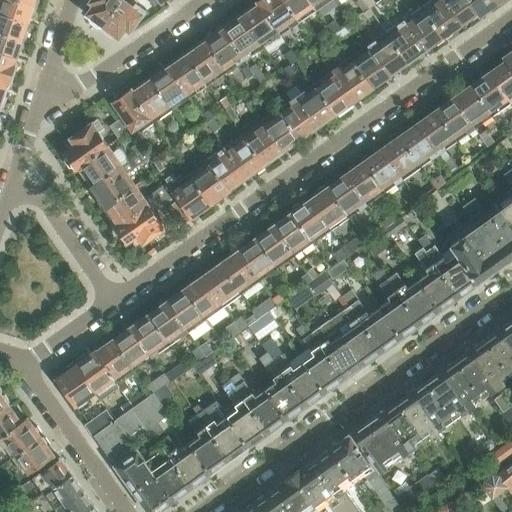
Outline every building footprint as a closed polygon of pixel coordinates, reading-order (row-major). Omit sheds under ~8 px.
[(0,0),(0,13),(28,23),(30,15),(34,14),(37,6),(17,0),(0,0)] [(90,0),(89,2),(93,6),(86,15),(91,18),(89,21),(100,29),(122,0),(90,0)] [(126,0),(122,0),(100,29),(111,38),(113,35),(118,39),(125,29),(129,32),(145,11),(136,5),(135,6),(126,0)] [(283,0),(258,0),(256,1),(259,5),(259,4),(280,34),(290,27),(290,28),(298,22),(283,0)] [(283,0),(298,22),(317,9),(310,0),(283,0)] [(310,0),(317,9),(330,0),(310,0)] [(362,0),(357,0),(356,1),(363,12),(364,13),(369,9),(362,0)] [(376,4),(373,0),(362,0),(369,9),(376,4)] [(443,0),(431,0),(422,7),(443,37),(461,24),(443,0)] [(470,0),(443,0),(461,24),(478,12),(479,12),(470,0)] [(470,0),(479,12),(478,12),(480,16),(488,10),(492,12),(501,5),(497,0),(470,0)] [(242,16),(241,17),(262,47),(280,34),(259,4),(259,5),(252,9),(248,8),(242,12),(242,16)] [(422,7),(404,20),(425,50),(443,37),(422,7)] [(368,18),(364,13),(363,12),(350,21),(355,27),(368,18)] [(25,30),(28,23),(0,13),(0,32),(25,41),(28,33),(25,30)] [(329,13),(322,18),(330,28),(336,23),(329,13)] [(262,47),(241,17),(236,16),(231,20),(230,24),(223,29),(244,59),(262,47)] [(404,20),(386,33),(407,63),(425,50),(404,20)] [(344,26),(333,34),(338,40),(349,32),(344,26)] [(206,42),(205,42),(226,72),(244,59),(223,29),(216,34),(212,33),(206,37),(206,42)] [(0,51),(16,57),(19,50),(23,48),(25,41),(0,32),(0,51)] [(386,33),(368,45),(389,75),(407,63),(386,33)] [(187,54),(208,84),(226,72),(205,42),(198,47),(194,46),(188,50),(187,54)] [(368,45),(350,58),(371,88),(389,75),(368,45)] [(293,52),(292,52),(297,59),(298,59),(303,56),(297,48),(293,52)] [(292,52),(293,52),(291,50),(285,54),(292,64),(298,60),(298,59),(297,59),(292,52)] [(0,70),(14,75),(18,64),(14,63),(16,57),(0,51),(0,70)] [(303,56),(298,59),(298,60),(305,68),(312,62),(306,53),(303,56)] [(208,84),(187,54),(186,55),(182,54),(176,58),(176,62),(169,67),(190,97),(208,84)] [(350,58),(332,71),(353,101),(360,96),(364,97),(370,93),(371,89),(371,88),(350,58)] [(506,60),(489,72),(510,103),(511,101),(511,67),(507,60),(506,60)] [(255,63),(250,67),(254,74),(261,84),(267,80),(255,63)] [(248,65),(241,69),(248,79),(254,74),(250,67),(248,65)] [(283,70),(282,76),(286,82),(289,79),(291,69),(289,65),(283,70)] [(151,79),(151,80),(172,110),(190,97),(169,67),(162,72),(158,71),(152,75),(151,79)] [(0,106),(3,107),(7,98),(3,96),(7,85),(10,86),(14,75),(0,70),(0,106)] [(332,71),(314,84),(335,114),(340,115),(346,110),(346,106),(353,101),(332,71)] [(489,72),(471,85),(492,116),(510,103),(489,72)] [(267,80),(261,84),(265,90),(273,84),(269,78),(267,80)] [(140,87),(133,92),(154,122),(172,110),(151,80),(150,80),(146,79),(140,83),(140,87)] [(298,87),(292,91),(296,96),(318,126),(335,114),(314,84),(304,90),(301,92),(298,87)] [(471,85),(453,98),(474,128),(492,116),(471,85)] [(133,92),(131,88),(112,102),(135,136),(154,122),(133,92)] [(291,100),(278,109),(299,139),(318,126),(296,96),(292,91),(287,95),(291,100)] [(226,96),(219,101),(225,110),(230,106),(232,105),(226,96)] [(453,98),(435,111),(456,141),(474,128),(453,98)] [(230,106),(225,110),(232,120),(238,117),(230,106)] [(211,108),(204,113),(208,119),(216,114),(211,108)] [(278,109),(260,122),(282,152),(299,139),(278,109)] [(435,111),(417,123),(439,154),(456,141),(435,111)] [(207,122),(215,132),(221,128),(213,118),(207,122)] [(260,122),(242,134),(264,165),(282,152),(260,122)] [(67,145),(70,150),(65,154),(66,156),(65,160),(69,167),(74,167),(75,169),(79,167),(78,167),(108,146),(99,133),(103,130),(99,124),(95,127),(92,123),(70,138),(72,141),(67,145)] [(123,123),(112,130),(118,138),(128,131),(123,123)] [(417,123),(399,136),(421,166),(439,154),(417,123)] [(479,135),(488,147),(495,142),(486,130),(479,135)] [(171,134),(165,139),(172,149),(178,144),(171,134)] [(242,134),(224,147),(246,177),(264,165),(242,134)] [(399,136),(381,149),(403,179),(421,166),(399,136)] [(218,151),(206,160),(228,191),(229,191),(228,190),(246,177),(224,147),(217,137),(211,141),(218,151)] [(150,143),(144,148),(145,149),(150,157),(153,162),(160,172),(166,168),(159,158),(160,157),(150,143)] [(178,144),(172,149),(179,160),(185,156),(178,144)] [(108,146),(78,167),(79,167),(84,174),(82,179),(86,185),(91,185),(92,186),(129,160),(128,158),(122,149),(119,147),(112,152),(108,146)] [(92,186),(97,194),(96,198),(100,204),(105,205),(106,206),(135,185),(127,173),(150,157),(145,149),(129,161),(129,160),(92,186)] [(381,149),(363,161),(385,192),(403,179),(381,149)] [(450,156),(443,161),(452,173),(458,168),(450,156)] [(207,161),(189,174),(212,207),(221,201),(221,196),(228,191),(206,160),(207,161)] [(363,161),(345,174),(367,205),(385,192),(363,161)] [(511,165),(511,163),(501,171),(511,186),(511,165)] [(467,167),(454,176),(463,188),(475,179),(467,167)] [(189,174),(170,187),(172,189),(179,199),(192,217),(199,212),(203,213),(212,207),(189,174)] [(345,174),(328,187),(349,217),(367,205),(345,174)] [(440,175),(431,181),(436,189),(446,182),(440,175)] [(106,207),(105,212),(109,218),(114,218),(119,225),(119,226),(149,205),(153,203),(168,192),(168,191),(172,189),(170,187),(167,182),(144,198),(135,185),(106,206),(106,207)] [(316,195),(310,200),(331,230),(349,217),(328,187),(327,187),(323,186),(317,190),(316,195)] [(168,192),(153,203),(158,210),(173,199),(168,192)] [(411,192),(404,197),(412,209),(420,203),(418,200),(417,200),(411,192)] [(474,198),(462,207),(474,223),(482,218),(481,216),(485,213),(474,198)] [(192,217),(179,199),(168,206),(181,225),(192,217)] [(511,199),(502,207),(511,221),(511,199)] [(292,212),(313,243),(331,230),(310,200),(303,204),(299,203),(293,207),(292,212)] [(119,225),(116,227),(117,230),(116,234),(120,240),(125,241),(126,243),(132,239),(136,244),(141,240),(143,243),(165,228),(149,205),(119,226),(119,225)] [(511,221),(502,207),(476,226),(502,263),(511,255),(511,221)] [(292,212),(274,225),(295,255),(313,243),(292,212)] [(381,223),(380,223),(384,229),(394,221),(390,215),(380,222),(381,223)] [(388,237),(407,224),(401,216),(394,221),(384,229),(383,230),(388,237)] [(383,230),(384,229),(380,223),(370,231),(374,236),(383,230)] [(274,225),(256,238),(277,268),(295,255),(274,225)] [(476,226),(449,245),(450,247),(455,254),(456,253),(477,283),(486,277),(487,274),(502,263),(476,226)] [(382,233),(366,244),(374,256),(391,244),(382,233)] [(361,234),(343,247),(348,254),(366,241),(361,234)] [(425,235),(418,240),(425,250),(432,245),(425,235)] [(256,238),(238,251),(259,281),(277,268),(256,238)] [(456,253),(455,254),(450,247),(441,254),(434,245),(426,251),(458,297),(477,283),(456,253)] [(338,262),(348,254),(343,247),(332,254),(338,262)] [(428,272),(417,280),(439,310),(458,297),(426,251),(423,247),(414,253),(428,272)] [(238,251),(220,263),(241,293),(259,281),(238,251)] [(344,259),(327,271),(333,279),(349,267),(344,259)] [(220,263),(202,276),(223,306),(241,293),(220,263)] [(303,266),(297,271),(307,285),(313,280),(306,271),(303,266)] [(312,267),(306,271),(313,280),(318,276),(312,267)] [(325,272),(317,278),(325,288),(332,283),(325,272)] [(439,310),(417,280),(407,287),(396,272),(388,278),(420,324),(439,310)] [(202,276),(184,288),(205,319),(223,306),(202,276)] [(388,278),(379,284),(390,299),(379,307),(401,337),(420,324),(388,278)] [(271,296),(270,296),(277,305),(285,300),(275,285),(267,291),(271,296)] [(307,285),(288,299),(295,309),(314,295),(307,285)] [(184,288),(166,301),(188,332),(205,319),(184,288)] [(352,289),(342,295),(349,305),(382,351),(401,337),(379,307),(369,314),(358,299),(358,298),(352,289)] [(259,317),(259,318),(268,312),(277,305),(270,296),(253,309),(259,317)] [(166,301),(148,314),(170,344),(188,332),(166,301)] [(349,305),(341,311),(352,327),(341,334),(363,365),(382,351),(349,305)] [(259,318),(249,325),(255,333),(274,320),(268,312),(259,318)] [(148,314),(130,327),(152,357),(170,344),(148,314)] [(234,321),(241,331),(248,326),(241,316),(234,321)] [(313,316),(304,322),(344,378),(363,365),(341,334),(331,341),(313,316)] [(511,319),(504,326),(502,324),(498,327),(511,346),(511,319)] [(234,321),(225,328),(232,337),(241,331),(234,321)] [(314,354),(303,361),(325,392),(344,378),(304,322),(296,328),(303,338),(314,354)] [(130,327),(113,339),(134,370),(152,357),(130,327)] [(511,346),(498,327),(494,330),(495,332),(474,346),(473,345),(469,348),(498,388),(505,383),(500,376),(511,367),(511,346)] [(94,352),(114,380),(116,383),(134,370),(113,339),(104,345),(94,352)] [(206,342),(199,347),(205,356),(210,353),(211,352),(213,351),(206,342)] [(198,346),(191,351),(198,361),(205,356),(199,347),(198,346)] [(444,366),(440,369),(468,409),(475,404),(471,397),(486,386),(491,393),(498,388),(469,348),(465,351),(466,352),(445,367),(444,366)] [(83,355),(74,361),(97,393),(114,380),(94,352),(88,356),(83,355)] [(205,356),(198,361),(192,366),(201,380),(221,366),(212,354),(211,352),(210,353),(205,356)] [(276,381),(265,388),(287,419),(306,405),(273,359),(268,352),(259,357),(265,365),(276,381)] [(282,353),(273,359),(306,405),(325,392),(303,361),(293,369),(282,353)] [(90,404),(87,399),(97,393),(74,361),(66,367),(66,372),(57,378),(80,411),(90,404)] [(165,374),(164,374),(170,382),(188,369),(183,361),(165,374)] [(415,387),(410,390),(439,430),(447,425),(442,418),(457,407),(462,414),(468,409),(440,369),(435,372),(436,373),(416,388),(415,387)] [(164,374),(165,374),(164,372),(145,385),(147,388),(151,394),(154,393),(166,384),(170,382),(164,374)] [(287,419),(265,388),(255,395),(244,380),(235,386),(268,433),(287,419)] [(166,384),(154,393),(161,402),(173,394),(166,384)] [(219,399),(216,400),(249,446),(268,433),(235,386),(227,392),(234,402),(225,408),(219,399)] [(1,395),(1,394),(2,391),(0,388),(0,411),(9,405),(8,404),(9,401),(5,395),(1,395)] [(147,388),(129,400),(134,407),(151,394),(147,388)] [(385,407),(381,410),(410,451),(417,446),(412,439),(427,428),(432,435),(439,430),(410,390),(406,393),(407,394),(386,409),(385,407)] [(146,460),(132,441),(169,414),(161,402),(154,393),(151,394),(134,407),(126,413),(115,420),(93,436),(147,511),(156,511),(172,501),(145,462),(145,461),(146,460)] [(501,394),(494,399),(503,411),(501,412),(511,427),(511,426),(511,408),(510,406),(501,394)] [(129,400),(121,406),(126,413),(134,407),(129,400)] [(216,400),(197,414),(230,460),(249,446),(216,400)] [(0,411),(0,440),(2,439),(24,422),(24,421),(18,413),(14,413),(9,405),(0,411)] [(107,409),(85,425),(93,436),(115,420),(107,409)] [(381,410),(352,432),(353,433),(380,472),(388,466),(383,460),(398,449),(403,456),(410,451),(381,410)] [(189,420),(200,435),(189,443),(211,473),(230,460),(197,414),(189,420)] [(24,421),(24,422),(2,439),(14,456),(41,437),(40,436),(42,432),(37,426),(33,426),(28,418),(24,421)] [(168,435),(159,441),(163,448),(164,448),(192,487),(211,473),(189,443),(179,450),(168,435)] [(332,448),(330,449),(351,479),(371,465),(350,435),(340,442),(337,442),(336,443),(333,445),(332,448)] [(49,448),(50,443),(46,438),(41,437),(14,456),(27,474),(54,455),(49,448)] [(488,439),(474,449),(479,457),(493,447),(488,439)] [(511,440),(491,454),(498,464),(511,454),(511,440)] [(145,461),(145,462),(172,501),(192,487),(164,448),(163,448),(146,460),(145,461)] [(321,456),(311,463),(346,511),(357,511),(359,510),(342,486),(351,479),(330,449),(328,450),(326,450),(321,453),(321,456)] [(60,457),(22,486),(27,493),(37,485),(43,494),(72,474),(60,457)] [(301,468),(291,474),(314,506),(324,499),(333,511),(346,511),(311,463),(302,469),(301,468)] [(511,463),(497,474),(492,474),(484,480),(483,486),(492,498),(507,487),(511,494),(511,463)] [(438,468),(427,475),(436,487),(447,480),(438,468)] [(375,471),(366,477),(386,507),(388,506),(391,511),(400,511),(403,511),(375,471)] [(72,474),(43,494),(53,509),(64,502),(82,489),(72,474)] [(304,511),(314,506),(291,474),(282,481),(283,483),(274,490),(289,511),(304,511)] [(427,475),(397,497),(407,510),(437,488),(427,475)] [(472,487),(465,491),(471,499),(478,494),(472,487)] [(82,489),(64,502),(70,511),(98,511),(94,506),(82,489)] [(257,502),(255,503),(261,511),(289,511),(274,490),(264,496),(262,496),(257,499),(257,502)] [(465,491),(450,502),(456,510),(471,499),(465,491)] [(449,501),(433,511),(454,511),(456,511),(456,510),(450,502),(449,501)] [(70,511),(64,502),(53,509),(54,511),(70,511)] [(245,510),(242,511),(261,511),(255,503),(253,504),(250,504),(246,507),(245,510)]
